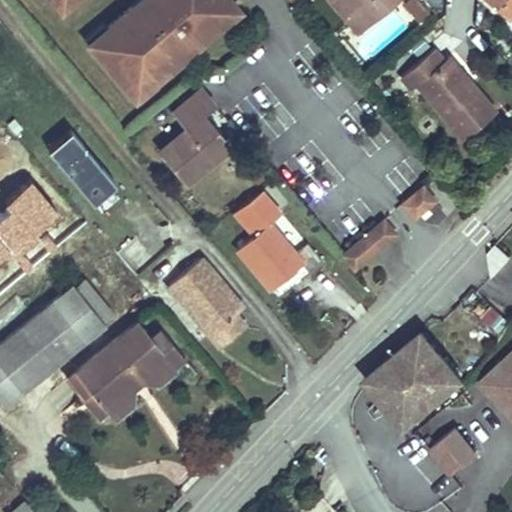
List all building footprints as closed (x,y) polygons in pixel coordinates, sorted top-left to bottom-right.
[(237,5),(232,0),(147,0),(135,11),(130,4),(106,24),(108,27),(89,44),(131,94),(152,77),(154,80),(167,69),(163,64),(179,51),(183,56),(219,25),(217,22),(237,5)] [(130,4),(135,11),(147,0),(133,0),(129,4),(130,4)] [(353,0),(371,21),(396,0),(329,0),(338,9),(348,0),(353,0)] [(357,33),(371,21),(353,0),(348,0),(338,9),(357,33)] [(418,0),(405,0),(403,2),(418,21),(428,12),(418,0)] [(484,0),(496,9),(504,0),(484,0)] [(511,16),(511,1),(510,0),(504,0),(496,9),(509,20),(510,18),(511,16)] [(237,5),(217,22),(219,25),(223,29),(243,12),(237,5)] [(103,20),(83,37),(89,44),(108,27),(106,24),(103,20)] [(471,82),(465,87),(441,59),(431,47),(399,74),(410,87),(415,82),(462,138),(495,110),(471,82)] [(179,51),(163,64),(167,69),(169,71),(185,58),(183,56),(179,51)] [(465,87),(471,82),(447,54),(441,59),(465,87)] [(152,77),(131,94),(137,101),(158,84),(154,80),(152,77)] [(199,88),(173,110),(186,126),(159,149),(186,180),(227,145),(201,115),(214,105),(199,88)] [(114,181),(69,127),(46,147),(91,201),(114,181)] [(260,189),(269,200),(276,194),(285,204),(289,201),(272,180),(260,189)] [(421,185),(401,202),(412,216),(432,199),(421,185)] [(300,262),(291,251),(292,251),(265,220),(234,247),(269,288),(300,262)] [(391,233),(380,220),(338,255),(349,269),(391,233)] [(291,251),(300,262),(307,270),(320,259),(304,240),(292,251),(291,251)] [(232,314),(240,307),(198,257),(167,282),(189,308),(193,305),(212,328),(208,331),(220,345),(242,327),(232,314)] [(0,401),(2,404),(103,323),(70,283),(0,339),(0,401)] [(193,305),(189,308),(208,331),(212,328),(193,305)] [(105,406),(124,392),(116,383),(139,365),(146,374),(165,359),(135,322),(75,369),(105,406)] [(365,376),(403,422),(460,376),(421,331),(365,376)] [(511,350),(480,379),(494,395),(498,391),(504,397),(502,404),(511,415),(511,350)] [(146,374),(139,381),(156,383),(173,369),(165,359),(146,374)] [(124,392),(132,386),(139,381),(146,374),(139,365),(116,383),(124,392)] [(95,414),(105,406),(75,369),(65,377),(95,414)] [(124,392),(105,406),(114,417),(133,402),(132,386),(124,392)] [(498,391),(494,395),(502,404),(504,397),(498,391)] [(450,471),(476,452),(455,424),(429,444),(450,471)] [(435,453),(420,461),(439,497),(455,489),(435,453)] [(31,511),(22,500),(8,511),(31,511)]
